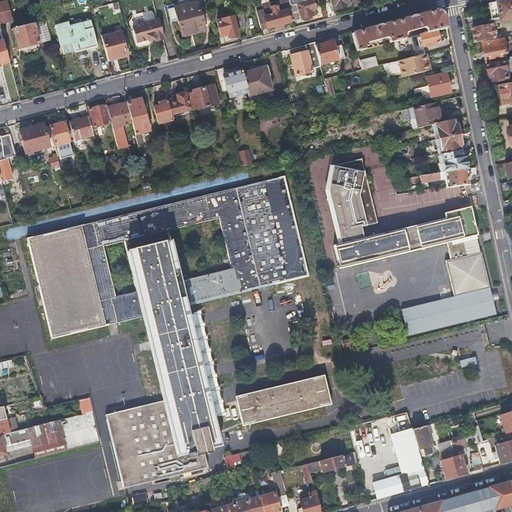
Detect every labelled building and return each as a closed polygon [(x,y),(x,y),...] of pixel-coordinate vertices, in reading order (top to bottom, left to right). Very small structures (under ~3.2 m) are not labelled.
[(0,2),(0,19),(1,23),(14,20),(9,0),(0,2)] [(294,19),(289,0),(256,10),(261,28),(267,26),(267,29),(290,22),(289,20),(294,19)] [(289,0),(294,19),(295,21),(312,16),(310,11),(315,10),(312,0),(289,0)] [(349,0),(330,0),(333,9),(350,5),(350,4),(349,0)] [(496,23),(511,19),(511,0),(503,0),(491,2),(495,18),(486,20),(486,23),(476,26),(476,28),(474,28),(477,42),(499,37),(496,23)] [(198,4),(187,6),(176,9),(183,38),(205,32),(198,4)] [(425,27),(426,32),(437,29),(447,26),(444,14),(437,11),(352,33),(357,49),(364,47),(363,43),(365,41),(382,37),(386,37),(387,41),(402,38),(403,37),(402,33),(405,31),(421,26),(425,27)] [(242,13),(238,14),(235,15),(238,28),(245,26),(242,13)] [(217,21),(219,30),(221,39),(227,37),(228,42),(239,39),(233,17),(217,21)] [(53,39),(48,19),(16,27),(21,47),(53,39)] [(159,19),(134,25),(139,42),(149,39),(150,41),(157,39),(158,41),(165,39),(159,19)] [(92,20),(82,23),(71,26),(70,22),(57,25),(65,55),(99,46),(92,20)] [(437,29),(426,32),(418,34),(421,45),(440,40),(437,29)] [(110,61),(119,58),(128,55),(121,32),(103,37),(110,61)] [(484,43),(488,63),(507,59),(506,54),(509,53),(505,38),(484,43)] [(345,57),(343,51),(342,45),(335,47),(333,40),(315,46),(319,63),(345,57)] [(7,47),(0,48),(0,78),(4,77),(4,75),(14,72),(7,47)] [(290,56),(293,65),(295,75),(312,71),(307,51),(290,56)] [(428,62),(425,52),(398,59),(402,77),(431,69),(429,61),(428,62)] [(511,57),(507,59),(488,63),(490,72),(493,72),(494,80),(501,79),(510,77),(511,76),(510,71),(511,70),(511,57)] [(265,67),(243,72),(248,94),(251,104),(260,101),(258,95),(272,92),(265,67)] [(248,94),(243,72),(242,70),(222,76),(229,99),(248,94)] [(427,75),(429,84),(432,94),(450,90),(446,71),(427,75)] [(324,78),(328,95),(334,93),(330,76),(324,78)] [(502,84),(504,94),(506,103),(511,102),(511,82),(502,84)] [(189,94),(190,100),(192,107),(198,106),(199,108),(220,102),(215,83),(194,89),(195,92),(189,94)] [(177,98),(168,101),(172,118),(192,113),(187,93),(177,96),(177,98)] [(143,98),(128,102),(133,123),(135,133),(139,132),(151,129),(143,98)] [(417,127),(432,124),(441,121),(436,100),(407,107),(410,118),(415,117),(417,127)] [(158,104),(158,105),(159,106),(153,108),(158,126),(173,122),(172,118),(168,101),(158,104)] [(109,107),(113,123),(114,128),(133,123),(128,102),(109,107)] [(97,127),(113,123),(109,107),(108,106),(108,105),(93,109),(97,127)] [(70,124),(73,133),(75,142),(97,136),(92,118),(70,124)] [(437,130),(439,138),(458,134),(456,122),(453,123),(452,119),(441,121),(432,124),(434,130),(437,130)] [(41,123),(36,124),(31,125),(32,128),(19,131),(25,154),(50,147),(45,128),(44,125),(42,126),(41,123)] [(55,146),(63,144),(71,142),(66,123),(50,127),(55,146)] [(50,127),(50,126),(45,128),(50,147),(55,146),(50,127)] [(2,182),(8,181),(13,179),(8,158),(16,156),(10,134),(0,137),(1,143),(0,142),(0,175),(1,178),(2,182)] [(437,146),(439,154),(459,150),(458,144),(460,143),(458,134),(439,138),(440,146),(437,146)] [(445,159),(446,168),(466,165),(464,153),(459,153),(459,150),(439,154),(440,160),(445,159)] [(247,153),(239,155),(243,169),(251,167),(247,153)] [(466,165),(446,168),(417,173),(419,182),(421,181),(422,185),(447,181),(447,186),(465,183),(470,182),(466,165)] [(355,232),(357,239),(361,237),(358,225),(363,224),(349,166),(333,170),(350,233),(355,232)] [(398,193),(405,192),(412,191),(409,174),(394,177),(398,193)] [(171,402),(114,415),(131,487),(215,467),(211,450),(217,448),(215,439),(223,437),(217,414),(191,307),(195,306),(318,276),(294,176),(36,239),(60,338),(151,316),(171,402)] [(157,182),(148,184),(150,191),(159,189),(157,182)] [(395,193),(394,184),(386,186),(387,194),(395,193)] [(446,217),(361,237),(357,239),(335,244),(340,266),(447,240),(452,257),(446,259),(454,293),(489,285),(481,251),(468,253),(464,237),(477,233),(470,206),(445,212),(446,217)] [(407,332),(495,311),(489,285),(454,293),(401,306),(407,332)] [(334,299),(316,303),(326,345),(344,341),(334,299)] [(217,414),(220,413),(199,326),(195,306),(191,307),(217,414)] [(251,357),(241,317),(222,322),(231,362),(251,357)] [(324,376),(286,385),(288,394),(298,392),(297,388),(316,383),(322,405),(251,422),(245,401),(280,392),(278,387),(236,398),(243,426),(297,413),(331,405),(324,376)] [(322,405),(316,383),(297,388),(298,392),(288,394),(286,385),(278,387),(280,392),(245,401),(251,422),(322,405)] [(88,401),(81,402),(85,416),(91,415),(88,401)] [(220,413),(217,414),(223,437),(225,436),(235,434),(229,410),(220,413)] [(511,410),(500,414),(505,433),(511,430),(511,410)] [(412,430),(409,420),(407,411),(393,415),(395,422),(401,421),(405,432),(392,436),(403,474),(372,483),(377,498),(429,484),(419,450),(412,430)] [(0,435),(9,434),(5,420),(0,421),(0,435)] [(9,434),(0,435),(0,455),(6,454),(5,448),(31,442),(36,459),(65,452),(58,423),(9,434)] [(426,425),(412,430),(419,450),(422,449),(425,457),(434,454),(426,425)] [(511,430),(505,433),(503,434),(511,460),(511,459),(511,430)] [(511,460),(503,434),(492,437),(499,463),(511,460)] [(228,445),(225,436),(223,437),(215,439),(217,448),(228,445)] [(451,449),(449,450),(456,476),(467,473),(461,453),(453,456),(451,449)] [(456,476),(449,450),(438,453),(446,479),(456,476)] [(240,461),(238,452),(223,456),(227,471),(236,468),(234,463),(240,461)] [(339,456),(342,464),(357,460),(355,452),(339,456)] [(319,462),(321,469),(321,472),(342,467),(342,464),(339,456),(319,462)] [(309,472),(321,469),(319,462),(307,465),(309,472)] [(307,465),(305,465),(302,466),(306,481),(311,480),(309,472),(307,465)] [(284,493),(278,472),(271,474),(277,495),(284,493)] [(496,511),(495,509),(511,504),(511,480),(403,511),(496,511)] [(320,511),(314,489),(311,490),(309,491),(310,497),(300,499),(303,511),(320,511)] [(367,501),(365,495),(363,489),(355,492),(358,504),(367,501)] [(231,502),(234,511),(249,511),(246,499),(244,492),(239,494),(237,496),(230,498),(231,502)] [(279,511),(274,492),(258,496),(262,511),(279,511)] [(262,511),(258,496),(246,499),(249,511),(262,511)] [(220,511),(234,511),(231,502),(219,506),(220,511)]
